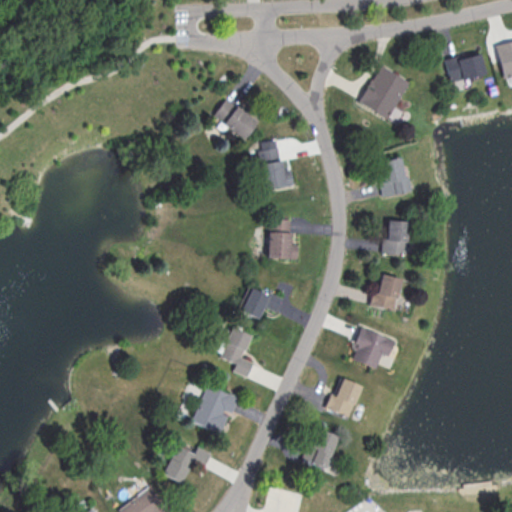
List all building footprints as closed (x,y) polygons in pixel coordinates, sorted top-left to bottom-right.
[(511,72),(500,76),(491,44),(511,38),(511,72)] [(442,58),(448,80),(481,71),(476,52),(456,57),(455,54),(442,58)] [(378,63),(355,100),(383,117),(406,81),(378,63)] [(224,97),(210,114),(240,137),(253,119),(224,97)] [(253,148),(261,190),(292,184),(288,168),(282,169),(277,144),(253,148)] [(397,156),(401,176),(405,175),(408,190),(379,196),(371,162),(397,156)] [(266,217),(264,257),(295,258),(296,243),(287,243),(288,218),(266,217)] [(384,219),(384,231),(382,231),(382,237),(379,237),(378,252),(404,253),(406,220),(384,219)] [(376,271),(367,303),(390,309),(398,278),(376,271)] [(246,285),(266,294),(268,291),(281,297),(274,313),(262,307),(257,319),(235,309),(246,285)] [(358,325),(391,339),(384,356),(379,353),(372,367),(348,357),(352,348),(348,346),(358,325)] [(231,326),(218,356),(233,363),(230,370),(245,377),(251,362),(239,357),(249,334),(231,326)] [(339,377),(358,385),(345,416),(322,406),(328,392),(332,394),(339,377)] [(205,383),(237,397),(230,412),(222,408),(220,412),(226,415),(218,432),(189,419),(205,383)] [(312,425),(300,457),(329,468),(341,436),(312,425)] [(192,451),(195,445),(210,453),(202,470),(188,462),(178,481),(161,472),(176,442),(192,451)] [(148,485),(168,511),(120,511),(118,508),(148,485)]
